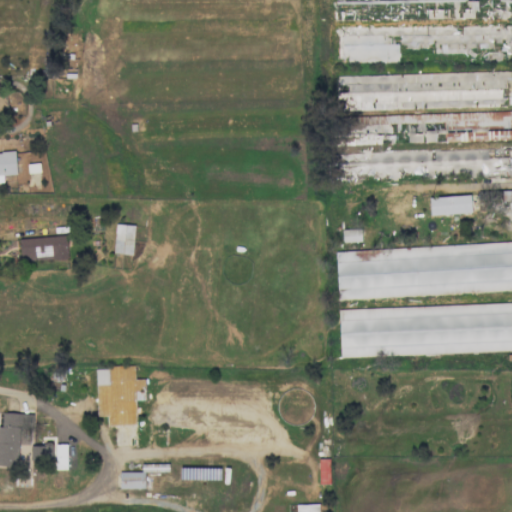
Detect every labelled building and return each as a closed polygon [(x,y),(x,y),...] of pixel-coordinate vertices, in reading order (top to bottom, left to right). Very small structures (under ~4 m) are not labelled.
[(337,110),(467,107),(467,102),(475,102),(475,104),(500,104),(500,88),(508,88),(508,71),(358,74),(358,83),(350,83),(350,78),(336,78),(337,110)] [(387,115),(388,124),(416,123),(417,130),(423,130),(423,123),(439,123),(439,130),(469,129),(469,140),(511,139),(510,111),(387,115)] [(0,152),(0,182),(2,183),(1,175),(15,175),(14,152),(0,152)] [(27,173),(39,172),(39,163),(27,164),(27,173)] [(428,197),(429,215),(470,213),(469,195),(428,197)] [(131,255),(134,225),(115,224),(112,253),(131,255)] [(360,229),(341,229),(342,242),(360,241),(360,229)] [(66,259),(65,236),(18,238),(19,261),(66,259)] [(335,251),(337,299),(511,290),(511,241),(511,242),(511,255),(511,266),(342,274),(341,261),(434,257),(434,247),(335,251)] [(502,251),(501,243),(445,245),(445,254),(502,251)] [(339,356),(511,350),(511,303),(338,309),(339,356)] [(107,425),(135,424),(134,400),(144,400),(143,379),(134,379),(133,366),(95,367),(97,415),(106,415),(107,425)] [(0,465),(18,466),(19,428),(31,428),(32,414),(2,412),(1,426),(0,425),(0,465)] [(66,468),(65,444),(54,444),(55,469),(66,468)] [(318,484),(329,483),(328,458),(317,459),(318,484)] [(118,488),(143,489),(144,472),(118,472),(118,488)]
